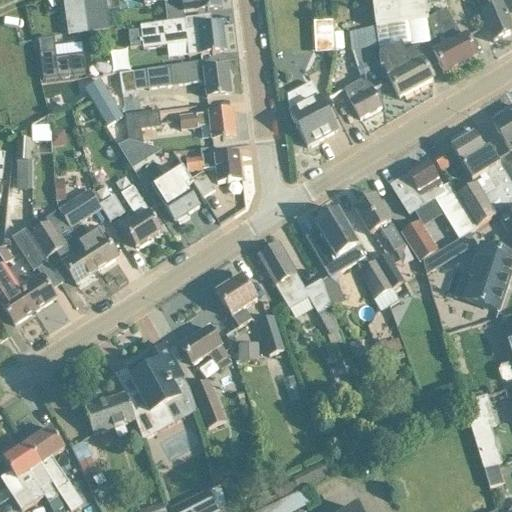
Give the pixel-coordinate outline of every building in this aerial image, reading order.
[(83,0),(88,34),(110,32),(105,0),(83,0)] [(144,0),(145,4),(167,1),(177,0),(181,0),(183,14),(196,13),(207,12),(207,13),(210,13),(210,12),(220,10),(219,0),(144,0)] [(372,0),(373,7),(376,22),(376,27),(407,23),(407,24),(428,21),(424,0),(372,0)] [(476,0),(476,1),(483,14),(479,16),(493,44),(511,34),(511,29),(500,5),(491,10),(485,0),(476,0)] [(432,38),(431,39),(433,52),(434,55),(433,56),(444,76),(477,59),(466,39),(464,40),(456,25),(454,25),(446,10),(429,18),(432,38)] [(142,51),(188,46),(189,59),(215,56),(215,55),(226,53),(222,26),(198,29),(198,31),(187,32),(185,22),(139,27),(140,31),(142,48),(142,51)] [(332,23),(319,24),(319,36),(333,35),(332,23)] [(140,31),(128,33),(130,50),(142,48),(140,31)] [(35,43),(40,83),(84,77),(81,57),(53,61),(51,41),(35,43)] [(415,50),(406,55),(401,45),(379,58),(380,72),(383,70),(399,101),(433,83),(415,50)] [(360,121),(382,110),(372,92),(382,87),(375,76),(379,74),(372,49),(353,55),(361,83),(345,91),(360,121)] [(170,68),(147,71),(149,90),(173,87),(173,89),(189,86),(205,84),(207,99),(231,96),(228,69),(219,70),(218,63),(170,68)] [(121,74),(119,74),(122,97),(123,97),(136,95),(136,92),(133,73),(121,74)] [(100,82),(85,91),(107,128),(122,119),(100,82)] [(340,132),(323,102),(320,97),(319,97),(312,85),(288,98),(289,115),(300,136),(308,150),(340,132)] [(226,141),(236,139),(233,112),(180,119),(182,132),(199,130),(198,129),(210,127),(212,144),(226,142),(226,141)] [(498,162),(511,186),(511,113),(509,115),(505,112),(495,119),(495,123),(492,125),(510,154),(498,162)] [(144,145),(141,131),(162,128),(160,113),(125,117),(128,141),(144,145)] [(36,124),(33,126),(33,141),(33,143),(51,143),(49,117),(36,124)] [(473,136),(451,149),(467,175),(472,184),(485,177),(494,192),(483,199),(476,187),(469,191),(458,198),(477,229),(511,207),(511,186),(498,162),(490,149),(484,153),(473,136)] [(78,144),(82,161),(100,156),(95,139),(78,144)] [(16,141),(15,162),(17,162),(17,191),(33,191),(33,143),(33,141),(16,141)] [(128,143),(119,148),(120,150),(130,167),(156,151),(128,143)] [(254,149),(258,172),(266,170),(261,147),(254,149)] [(181,162),(186,162),(188,173),(216,170),(218,185),(228,184),(228,185),(231,185),(231,184),(242,182),(238,155),(216,158),(215,150),(180,154),(181,162)] [(444,159),(435,165),(441,174),(450,169),(444,159)] [(390,188),(400,205),(408,218),(434,202),(458,242),(470,235),(476,231),(456,197),(457,197),(450,185),(443,190),(428,164),(407,177),(407,178),(391,188),(391,187),(390,188)] [(152,187),(156,194),(162,204),(169,215),(170,215),(176,224),(199,209),(186,189),(193,185),(182,168),(152,187)] [(215,193),(203,174),(192,181),(204,200),(215,193)] [(65,187),(55,187),(56,201),(56,203),(66,203),(65,187)] [(161,233),(133,188),(122,195),(139,222),(124,231),(136,249),(161,233)] [(79,243),(78,244),(97,274),(118,260),(99,231),(90,236),(81,223),(100,211),(89,193),(58,213),(67,226),(69,230),(70,230),(79,243)] [(125,214),(114,197),(99,206),(111,224),(125,214)] [(374,197),(353,210),(370,237),(380,230),(394,254),(404,248),(374,197)] [(511,240),(511,211),(499,219),(511,240)] [(369,267),(366,260),(348,229),(338,212),(335,214),(318,224),(315,226),(319,233),(307,239),(306,239),(316,256),(330,281),(357,265),(361,272),(373,303),(392,292),(375,264),(369,267)] [(47,261),(66,248),(50,223),(30,235),(47,261)] [(418,226),(402,236),(420,265),(436,254),(418,226)] [(48,265),(26,231),(12,239),(34,274),(48,265)] [(458,242),(422,264),(426,278),(477,247),(470,235),(458,242)] [(75,258),(62,266),(77,287),(97,274),(78,244),(70,250),(75,258)] [(0,248),(0,258),(4,265),(12,259),(3,246),(0,248)] [(258,259),(268,276),(289,311),(308,299),(329,335),(327,336),(333,349),(343,344),(338,332),(340,331),(331,308),(330,309),(328,301),(321,283),(305,292),(279,247),(258,259)] [(462,275),(455,299),(499,313),(511,273),(511,257),(481,247),(470,278),(462,275)] [(387,257),(375,264),(392,292),(403,285),(387,257)] [(0,302),(1,304),(0,305),(4,311),(15,327),(36,314),(8,272),(4,265),(0,267),(0,302)] [(30,286),(17,266),(8,272),(36,314),(56,300),(42,279),(30,286)] [(216,295),(238,329),(252,321),(246,311),(257,303),(241,279),(216,295)] [(259,323),(270,357),(285,353),(274,318),(259,323)] [(499,373),(502,382),(506,384),(511,381),(511,325),(500,329),(511,366),(502,369),(499,373)] [(209,330),(181,348),(193,367),(210,356),(217,367),(218,367),(221,372),(231,365),(209,330)] [(385,344),(375,348),(380,360),(390,356),(386,346),(385,344)] [(330,347),(325,349),(332,365),(337,363),(330,347)] [(176,367),(167,349),(148,359),(153,368),(131,380),(151,416),(153,422),(159,424),(166,420),(167,415),(164,409),(180,400),(177,395),(188,390),(183,380),(176,367)] [(258,350),(238,350),(238,362),(258,362),(258,350)] [(339,367),(330,371),(337,386),(353,379),(346,362),(338,366),(339,367)] [(192,389),(209,431),(226,424),(209,382),(192,389)] [(84,410),(91,429),(94,437),(135,422),(126,396),(84,410)] [(465,405),(464,405),(474,435),(491,430),(497,428),(487,397),(465,405)] [(454,403),(426,415),(431,425),(458,414),(454,403)] [(424,412),(405,422),(412,435),(431,426),(431,425),(426,415),(424,412)] [(85,511),(82,507),(83,506),(53,459),(65,451),(52,431),(27,446),(53,486),(69,511),(85,511)] [(84,473),(96,467),(84,443),(72,449),(84,473)] [(14,497),(23,511),(24,511),(46,499),(42,492),(53,486),(27,446),(3,462),(17,482),(30,474),(36,484),(14,497)] [(294,483),(273,494),(278,502),(328,476),(322,464),(292,479),(294,483)] [(484,471),(490,489),(504,484),(498,467),(484,471)] [(235,481),(224,487),(231,500),(242,495),(235,481)] [(101,486),(93,494),(100,501),(108,493),(101,486)] [(170,511),(217,511),(207,491),(169,510),(170,511)] [(302,492),(261,511),(299,511),(309,507),(302,492)]
